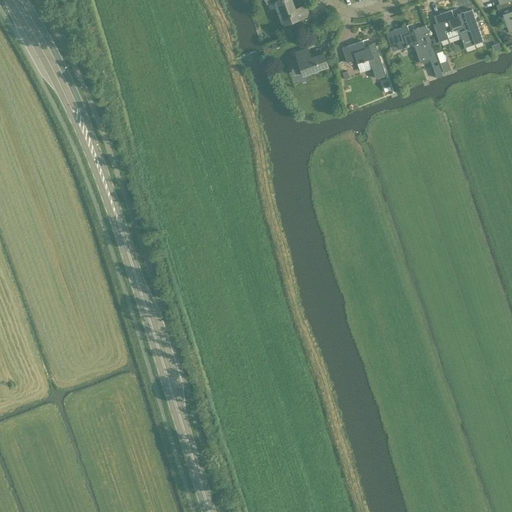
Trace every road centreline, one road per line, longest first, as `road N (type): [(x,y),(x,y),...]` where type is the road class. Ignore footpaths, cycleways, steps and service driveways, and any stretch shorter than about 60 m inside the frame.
road 1 (primary): [(209,511),(125,242)]
road 2 (primary): [(7,0),(62,95),(125,242)]
road 3 (primary): [(125,242),(76,94),(24,0)]
